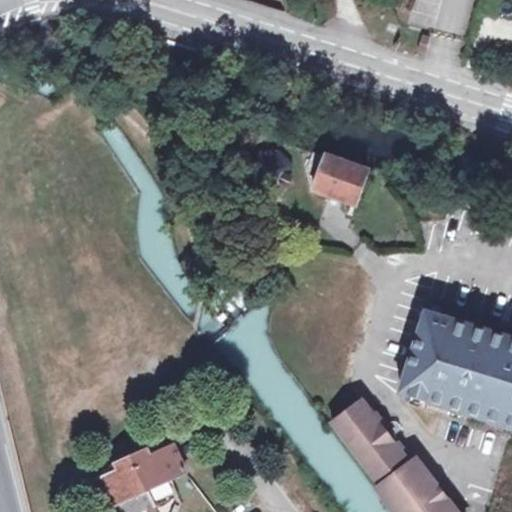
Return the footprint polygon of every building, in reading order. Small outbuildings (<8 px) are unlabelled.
[(261,128),(247,132),(240,148),(247,162),(262,168),(275,161),(280,149),(276,135),(261,128)] [(360,161),(304,134),(296,149),(307,155),(299,173),(342,194),(360,161)] [(249,183),(230,185),(237,253),(256,251),(249,183)] [(404,394),(511,424),(511,337),(430,314),(424,330),(404,394)] [(379,490),(376,492),(390,511),(457,511),(418,462),(412,467),(362,405),(331,428),(379,490)] [(98,483),(109,508),(149,490),(188,473),(178,449),(176,446),(170,449),(166,442),(102,470),(103,471),(106,478),(97,481),(97,482),(98,483)] [(149,490),(109,508),(110,511),(142,511),(158,506),(149,490)]
